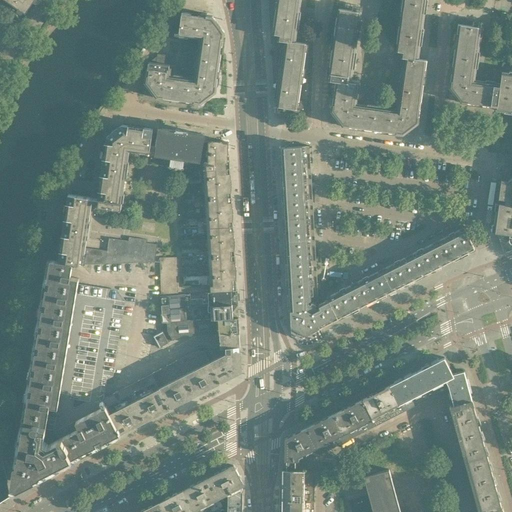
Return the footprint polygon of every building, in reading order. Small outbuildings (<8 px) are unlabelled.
[(25,13),(34,0),(5,0),(18,8),(17,10),(17,12),(20,14),(22,14),(23,12),(25,13)] [(304,69),(306,52),(307,44),(306,44),(306,43),(293,42),(294,36),(296,37),(297,29),(299,29),(300,20),(296,20),(298,0),(278,0),(277,8),(275,8),(272,33),(273,33),(273,34),(279,35),(278,40),(283,41),(282,48),(281,48),(279,57),(283,57),(276,106),(303,110),(304,101),(299,100),(302,84),(300,84),(302,69),(304,69)] [(419,36),(422,21),(424,5),(427,5),(427,0),(401,0),(400,10),(402,10),(400,26),(398,25),(395,50),(396,50),(396,51),(402,51),(401,57),(405,58),(400,89),(397,89),(396,98),(397,98),(396,106),(398,106),(397,111),(354,105),(357,83),(349,82),(350,77),(352,77),(354,69),(355,69),(356,61),(353,60),(359,12),(339,9),(333,8),(331,16),(336,17),(334,34),(335,34),(333,49),(332,49),(328,74),(330,74),(329,80),(335,81),(334,89),(335,89),(334,97),(333,96),(331,110),(331,111),(343,126),(357,128),(357,127),(364,128),(364,129),(381,132),(381,130),(389,131),(389,133),(403,135),(418,123),(418,122),(423,84),(422,84),(424,69),(425,69),(427,60),(416,58),(417,53),(419,53),(420,46),(422,46),(423,37),(419,36)] [(215,85),(216,78),(218,79),(221,53),(220,53),(222,38),(223,39),(224,32),(213,17),(206,16),(206,17),(191,15),(191,14),(182,12),(180,26),(172,25),(170,39),(179,41),(180,35),(201,38),(195,81),(168,77),(169,69),(174,70),(176,57),(157,54),(156,63),(149,62),(148,68),(147,76),(146,76),(145,83),(156,98),(201,104),(216,93),(216,85),(215,85)] [(452,65),(449,87),(461,102),(475,104),(475,103),(483,104),(482,105),(483,105),(491,107),(492,105),(497,106),(496,110),(511,112),(511,168),(503,167),(502,174),(498,199),(505,200),(504,204),(501,203),(496,203),(492,232),(497,233),(500,241),(502,247),(507,245),(511,243),(511,72),(509,72),(502,71),(500,81),(500,83),(499,85),(472,81),(473,76),(475,76),(476,69),(478,69),(479,60),(475,60),(478,44),(480,27),(472,26),(464,25),(458,24),(457,33),(458,33),(457,41),(456,48),(455,48),(452,65)] [(123,194),(125,179),(126,179),(127,170),(124,170),(127,148),(150,151),(153,129),(144,128),(143,127),(143,129),(138,129),(138,127),(122,125),(106,137),(105,143),(106,144),(104,158),(103,158),(97,199),(99,200),(98,205),(119,208),(120,202),(123,203),(124,194),(123,194)] [(199,161),(203,135),(188,132),(176,130),(175,130),(160,128),(159,133),(158,133),(158,134),(157,134),(155,148),(156,148),(156,150),(156,154),(171,157),(170,165),(169,166),(171,168),(171,167),(175,168),(177,168),(181,168),(181,169),(183,168),(183,167),(184,159),(199,161)] [(234,291),(233,284),(237,284),(236,283),(235,283),(233,284),(233,277),(235,276),(235,274),(236,274),(235,264),(232,264),(232,257),(234,257),(234,255),(235,255),(235,254),(233,254),(233,252),(232,252),(231,246),(234,245),(234,235),(232,235),(232,233),(230,233),(230,226),(230,219),(231,218),(231,216),(233,216),(232,206),(229,206),(229,199),(230,199),(230,197),(232,197),(232,196),(230,196),(230,194),(228,194),(228,188),(231,187),(231,178),(230,177),(229,177),(229,175),(227,175),(227,168),(228,168),(230,168),(230,167),(227,167),(226,162),(228,162),(229,142),(208,142),(208,161),(208,164),(206,164),(206,168),(202,169),(201,174),(207,174),(207,183),(201,184),(202,194),(208,193),(208,202),(202,203),(203,213),(209,212),(209,222),(203,222),(204,232),(210,232),(210,241),(204,242),(205,252),(211,251),(212,260),(206,261),(206,271),(212,270),(213,280),(207,280),(207,285),(210,285),(211,292),(234,291)] [(309,145),(281,147),(289,301),(290,307),(291,305),(307,305),(309,306),(311,302),(317,305),(319,304),(318,304),(318,300),(309,145)] [(83,246),(90,197),(68,194),(67,203),(68,204),(66,219),(65,218),(62,235),(64,236),(63,243),(61,243),(59,259),(61,259),(72,261),(81,262),(83,246)] [(459,229),(436,241),(447,263),(474,249),(465,230),(461,232),(459,229)] [(85,246),(83,246),(81,262),(83,262),(83,263),(85,264),(154,262),(157,245),(146,243),(147,240),(129,237),(128,241),(109,239),(107,251),(85,248),(85,246)] [(436,241),(412,253),(408,255),(410,258),(419,277),(447,263),(436,241)] [(419,277),(410,258),(408,255),(381,269),(392,291),(419,277)] [(162,322),(167,322),(209,319),(208,306),(209,306),(209,303),(202,304),(202,298),(191,299),(190,294),(178,295),(177,257),(159,258),(161,296),(160,296),(162,322)] [(77,289),(79,278),(70,277),(72,270),(73,263),(71,263),(72,261),(61,259),(60,261),(50,259),(49,266),(46,284),(77,289)] [(381,269),(357,281),(354,283),(355,286),(365,304),(392,291),(381,269)] [(331,298),(327,300),(337,319),(365,304),(355,286),(354,283),(330,295),(331,298)] [(77,289),(46,284),(43,306),(73,311),(77,289)] [(238,303),(237,290),(236,290),(236,291),(234,291),(211,292),(208,293),(209,303),(209,306),(238,303)] [(291,305),(290,307),(291,331),(292,335),(295,337),(298,338),(301,337),(337,319),(327,300),(319,304),(317,305),(311,302),(309,306),(307,305),(291,305)] [(209,306),(208,306),(209,319),(214,318),(218,318),(238,316),(238,303),(209,306)] [(73,311),(43,306),(39,327),(70,332),(73,311)] [(118,348),(121,315),(116,315),(116,318),(110,318),(109,325),(111,326),(109,347),(118,348)] [(238,316),(218,318),(209,319),(167,322),(168,331),(173,340),(181,336),(220,334),(220,335),(239,333),(238,316)] [(70,332),(39,327),(36,349),(66,354),(70,332)] [(168,343),(163,332),(153,336),(153,337),(154,337),(159,347),(168,343)] [(239,333),(220,335),(221,341),(221,350),(205,351),(220,382),(241,371),(240,351),(239,351),(239,346),(240,346),(240,340),(239,333)] [(66,354),(36,349),(32,370),(63,375),(66,354)] [(220,382),(205,351),(192,352),(177,360),(185,375),(195,394),(220,382)] [(452,373),(444,357),(430,364),(443,391),(449,388),(447,380),(452,373)] [(195,394),(185,375),(177,360),(153,373),(170,407),(195,394)] [(443,391),(430,364),(416,371),(430,398),(443,391)] [(63,375),(32,370),(29,392),(59,397),(63,375)] [(470,392),(464,370),(452,373),(447,380),(449,388),(450,395),(452,398),(453,405),(472,400),(470,392)] [(416,371),(389,385),(403,412),(430,398),(416,371)] [(170,407),(153,373),(127,386),(145,420),(170,407)] [(403,412),(389,385),(362,399),(375,426),(403,412)] [(145,420),(127,386),(103,400),(106,405),(109,413),(110,413),(120,433),(145,420)] [(59,397),(29,392),(26,413),(48,416),(49,406),(58,407),(59,397)] [(375,426),(362,399),(334,413),(348,440),(375,426)] [(502,507),(485,446),(472,400),(453,405),(450,406),(452,415),(478,511),(485,511),(486,511),(487,511),(502,507)] [(110,413),(109,413),(106,405),(76,420),(80,428),(59,438),(56,431),(54,430),(46,428),(48,416),(26,413),(18,457),(19,464),(20,466),(23,470),(26,473),(29,474),(33,475),(35,475),(41,473),(88,449),(120,433),(110,413)] [(334,413),(307,427),(321,454),(348,440),(334,413)] [(321,454),(307,427),(286,438),(285,459),(286,459),(286,465),(285,469),(295,469),(295,465),(295,460),(309,460),(321,454)] [(233,465),(209,478),(223,506),(228,506),(228,494),(228,492),(231,490),(230,490),(242,483),(233,465)] [(314,470),(295,469),(285,469),(282,469),(282,500),(314,501),(314,470)] [(399,511),(388,469),(364,476),(373,511),(503,511),(502,507),(487,511),(399,511)] [(209,478),(184,490),(195,511),(211,511),(223,506),(209,478)] [(241,511),(242,484),(242,483),(230,490),(231,490),(228,492),(228,494),(228,506),(227,511),(241,511)] [(195,511),(184,490),(160,502),(164,511),(195,511)] [(313,511),(314,501),(282,500),(281,511),(313,511)] [(164,511),(160,502),(141,511),(164,511)]
